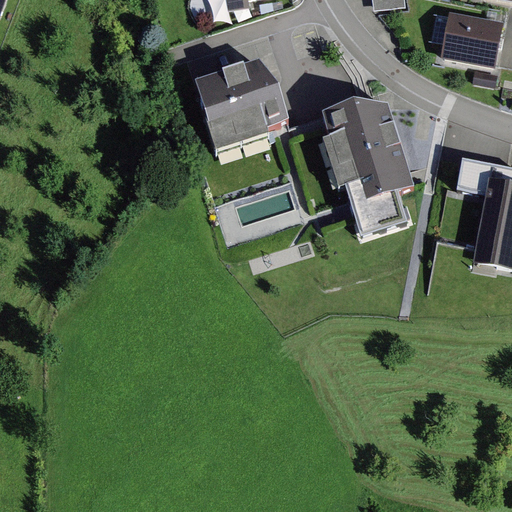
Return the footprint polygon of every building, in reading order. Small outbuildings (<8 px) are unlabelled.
[(284,0),(229,0),(232,14),(248,11),(247,7),(284,0)] [(376,0),(377,11),(409,9),(408,0),(376,0)] [(504,32),(453,23),(446,65),(496,74),(504,32)] [(259,71),(195,92),(217,160),(269,143),(267,134),(288,128),(279,100),(259,71)] [(356,119),(325,126),(332,150),(325,152),(340,201),(363,194),(369,211),(416,196),(389,117),(356,119)] [(511,177),(466,169),(461,195),(491,201),(478,268),(511,274),(511,177)]
